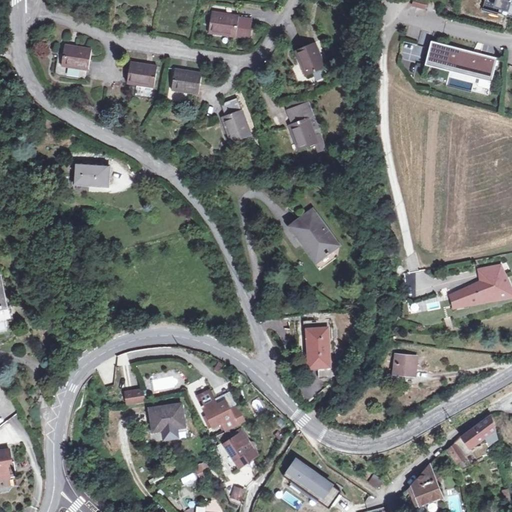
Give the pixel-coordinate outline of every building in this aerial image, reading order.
[(511,0),(485,0),(483,13),(511,20),(511,0)] [(427,5),(415,2),(413,9),(425,12),(427,5)] [(217,36),(253,40),(255,23),(244,23),(244,16),(219,14),(217,36)] [(335,63),(324,38),(302,48),(313,74),(335,63)] [(497,56),(430,39),(425,58),(446,64),(441,83),(487,95),(497,56)] [(73,50),(69,70),(65,69),(63,79),(94,86),(101,57),(73,50)] [(161,94),(164,74),(137,69),(133,91),(161,94)] [(203,101),(206,80),(181,76),(178,97),(203,101)] [(249,101),(231,107),(235,121),(232,123),(240,147),(264,139),(256,112),(253,113),(249,101)] [(300,117),(304,125),(298,128),(309,153),(330,144),(315,111),(300,117)] [(116,168),(79,164),(77,190),(114,194),(116,168)] [(322,263),(336,253),(342,249),(318,213),(296,229),(307,246),(310,245),(322,263)] [(336,253),(322,263),(330,274),(343,265),(336,253)] [(463,290),(467,304),(511,294),(511,289),(500,264),(478,268),(481,283),(463,290)] [(330,285),(319,269),(306,278),(317,294),(330,285)] [(467,304),(463,290),(450,295),(455,307),(467,304)] [(314,334),(314,351),(314,371),(334,371),(334,351),(334,335),(314,334)] [(397,354),(395,374),(417,376),(417,365),(426,365),(426,356),(397,354)] [(201,392),(214,421),(223,418),(227,426),(246,419),(240,405),(232,408),(228,398),(220,402),(214,386),(201,392)] [(132,394),(135,406),(152,403),(150,390),(132,394)] [(188,426),(185,407),(155,412),(158,431),(188,426)] [(469,448),(483,438),(488,444),(498,438),(493,413),(463,438),(469,448)] [(261,456),(244,432),(226,444),(244,468),(261,456)] [(0,471),(15,467),(11,450),(9,451),(7,444),(0,445),(0,471)] [(288,476),(296,482),(298,479),(325,498),(322,501),(333,509),(345,492),(300,460),(288,476)] [(409,489),(416,507),(442,496),(437,486),(441,481),(433,473),(431,466),(409,489)] [(203,467),(180,476),(185,488),(208,478),(203,467)] [(386,483),(377,477),(372,483),(381,489),(386,483)] [(296,482),(294,485),(320,504),(322,501),(325,498),(298,479),(296,482)] [(248,491),(240,487),(236,498),(244,501),(248,491)] [(509,490),(502,491),(505,504),(511,502),(509,490)] [(201,506),(197,494),(182,501),(187,511),(201,506)] [(227,511),(222,501),(212,503),(211,511),(227,511)]
